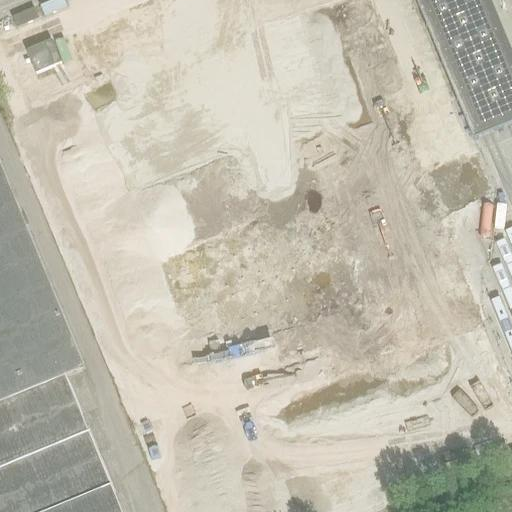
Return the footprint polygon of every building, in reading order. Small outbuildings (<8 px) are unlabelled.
[(165,0),(178,32),(245,6),(243,0),(165,0)] [(511,125),(511,55),(489,0),(414,0),(473,141),(511,125)] [(176,451),(198,511),(324,511),(511,443),(511,395),(486,326),(490,325),(483,304),(509,295),(475,204),(510,191),(494,148),(431,171),(424,150),(436,145),(421,105),(407,111),(389,63),(408,56),(393,17),(373,24),(366,7),(294,34),(309,73),(351,58),(371,111),(300,137),(259,24),(66,95),(80,132),(75,134),(190,446),(176,451)] [(292,37),(287,39),(303,75),(308,73),(292,37)] [(62,39),(32,49),(40,73),(71,62),(62,39)] [(334,83),(304,96),(312,114),(342,101),(334,83)] [(121,511),(67,378),(83,371),(85,370),(0,161),(0,511),(121,511)]
